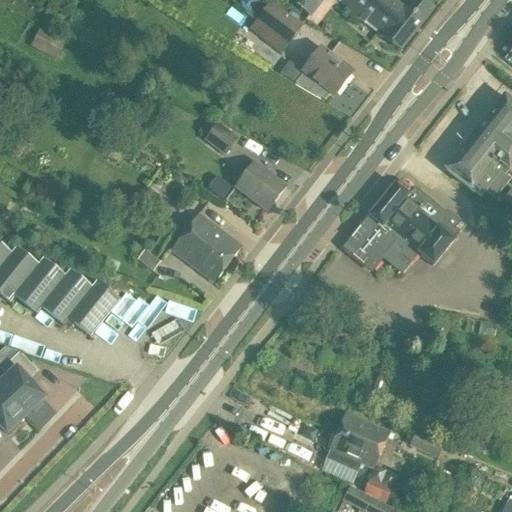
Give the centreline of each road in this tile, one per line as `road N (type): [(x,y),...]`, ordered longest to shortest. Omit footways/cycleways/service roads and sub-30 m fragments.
road 1 (primary): [(181,395),(342,186)]
road 2 (primary): [(342,186),(494,0)]
road 3 (primary): [(479,0),(415,72),(342,186)]
road 4 (primary): [(181,395),(55,511)]
road 5 (primary): [(99,511),(181,395)]
